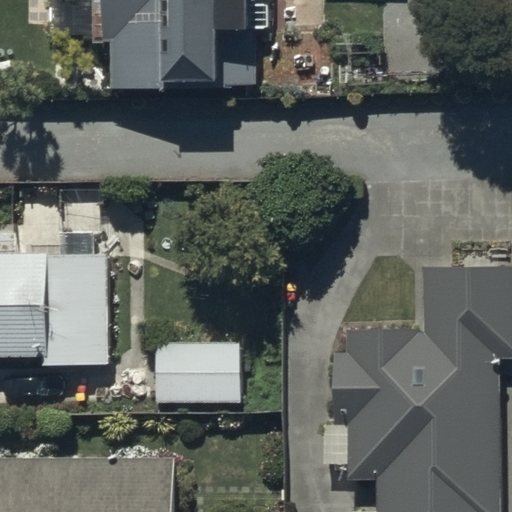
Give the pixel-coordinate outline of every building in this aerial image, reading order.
[(111,0),(112,35),(115,35),(116,86),(171,85),(171,76),(226,75),(225,27),(268,27),(268,0),(253,0),(252,0),(111,0)] [(18,232),(0,232),(0,356),(47,357),(47,365),(109,365),(109,257),(96,257),(96,228),(66,228),(66,255),(18,255),(18,232)] [(511,266),(425,268),(426,330),(354,331),(355,351),(340,352),(341,420),(327,420),(327,461),(347,460),(348,478),(380,478),(380,511),(506,511),(504,354),(511,353),(511,266)] [(159,341),(160,401),(243,401),(243,340),(159,341)] [(0,511),(178,511),(178,456),(0,456),(0,511)]
